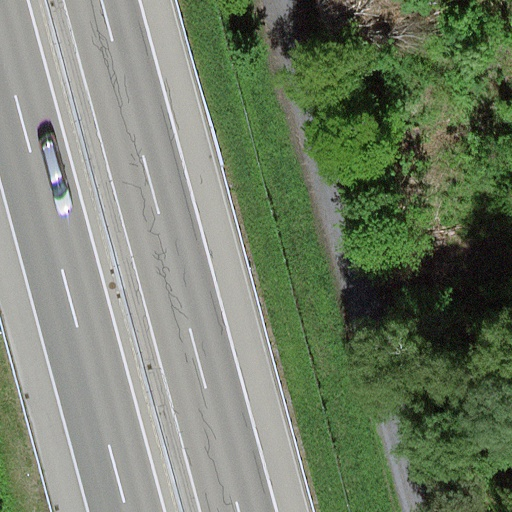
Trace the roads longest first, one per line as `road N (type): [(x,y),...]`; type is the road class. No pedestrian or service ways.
road 1 (track): [(278,0),(422,511)]
road 2 (motorway): [(253,511),(112,0)]
road 3 (motorway): [(0,34),(126,511)]
